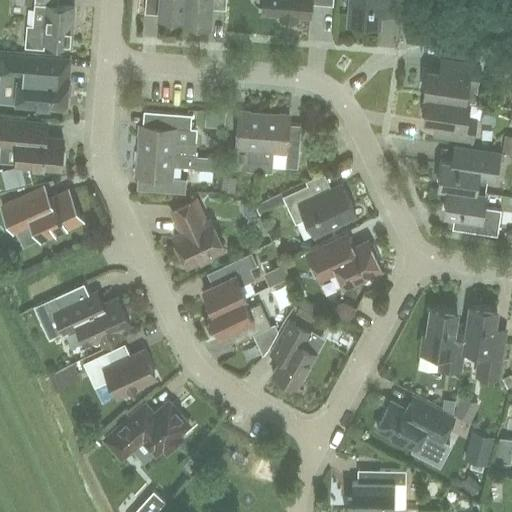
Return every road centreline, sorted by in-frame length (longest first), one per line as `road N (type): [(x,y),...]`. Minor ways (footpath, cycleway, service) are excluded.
road 1 (residential): [(316,444),(203,377),(183,349),(102,169),(104,64)]
road 2 (residential): [(416,264),(347,115),(328,96),(299,79),(104,64)]
road 3 (residential): [(316,444),(416,264)]
